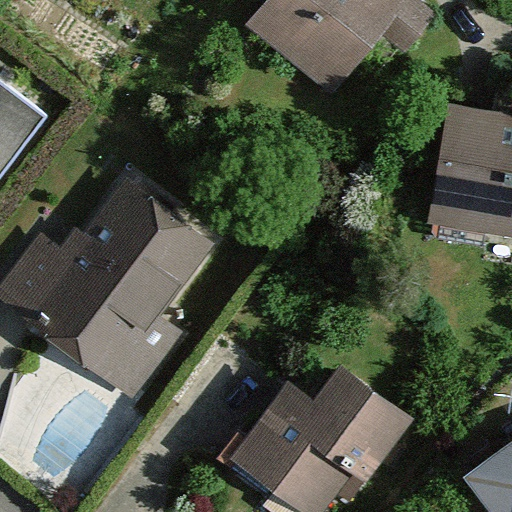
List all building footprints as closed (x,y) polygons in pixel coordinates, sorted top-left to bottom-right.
[(248,0),(235,16),(322,88),(395,0),(248,0)] [(0,177),(48,116),(0,80),(0,177)] [(511,109),(441,103),(429,227),(511,234),(511,109)] [(43,229),(0,283),(0,295),(136,402),(190,333),(161,311),(217,240),(123,167),(62,245),(43,229)] [(283,369),(220,454),(299,511),(315,511),(350,464),(379,485),(425,423),(337,359),(314,391),(283,369)] [(511,511),(511,435),(463,468),(492,511),(511,511)]
